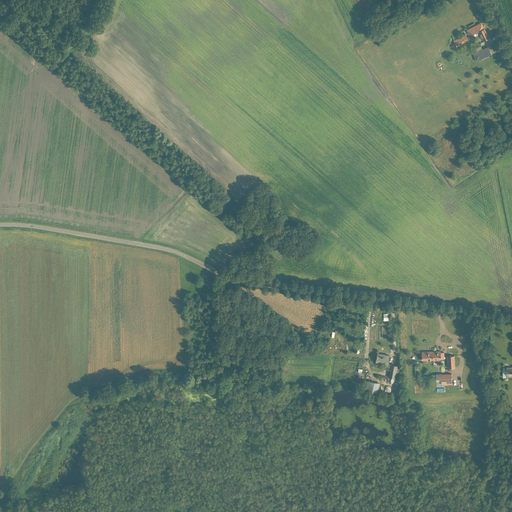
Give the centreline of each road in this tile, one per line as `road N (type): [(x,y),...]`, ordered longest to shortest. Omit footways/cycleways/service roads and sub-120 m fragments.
road 1 (unclassified): [(511,320),(241,280),(164,248),(0,224)]
road 2 (track): [(186,364),(95,384),(0,483)]
